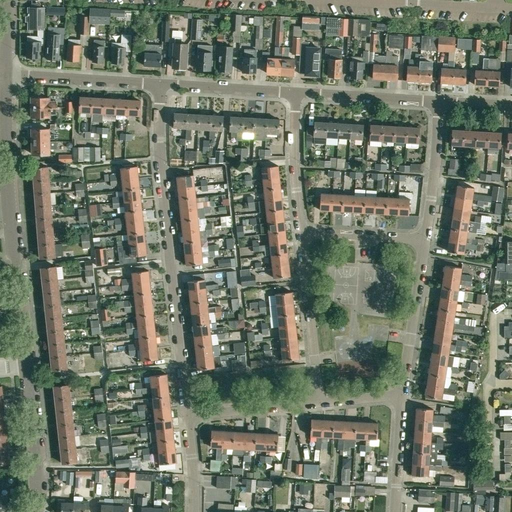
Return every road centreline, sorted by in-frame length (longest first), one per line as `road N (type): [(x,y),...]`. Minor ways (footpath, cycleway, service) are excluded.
road 1 (residential): [(190,416),(158,86)]
road 2 (residential): [(26,365),(7,197),(4,74)]
road 3 (residential): [(318,402),(302,232)]
road 4 (residential): [(495,8),(326,0)]
road 5 (residential): [(401,395),(425,237)]
road 6 (residential): [(4,74),(158,86)]
road 7 (residential): [(35,511),(26,365)]
road 8 (residential): [(295,94),(437,101)]
road 9 (residential): [(302,232),(292,157),(295,94)]
road 10 (residential): [(158,86),(295,94)]
road 11 (residential): [(425,237),(437,101)]
road 12 (residential): [(190,416),(318,402)]
road 13 (residential): [(425,237),(302,232)]
